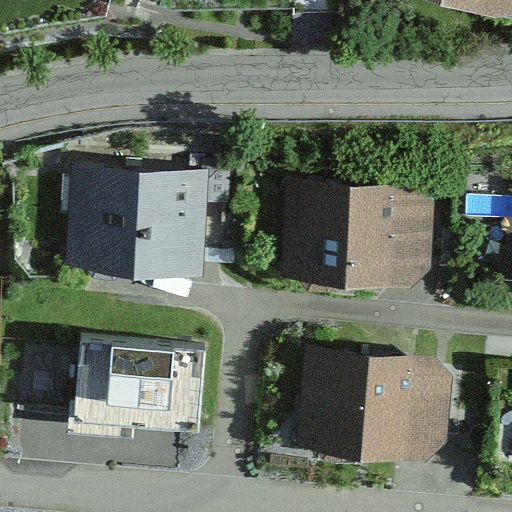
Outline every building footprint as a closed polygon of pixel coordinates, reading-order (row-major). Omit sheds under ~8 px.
[(511,0),(458,0),(503,13),(511,11),(511,0)] [(74,159),(68,263),(85,264),(93,274),(116,274),(125,266),(203,271),(210,167),(74,159)] [(289,174),(284,272),(298,273),(309,285),(331,287),(341,276),(412,280),(431,264),(435,199),(421,181),(289,174)] [(207,341),(82,331),(75,412),(200,423),(207,341)] [(434,353),(309,341),(301,444),(428,453),(448,435),(455,373),(434,353)]
